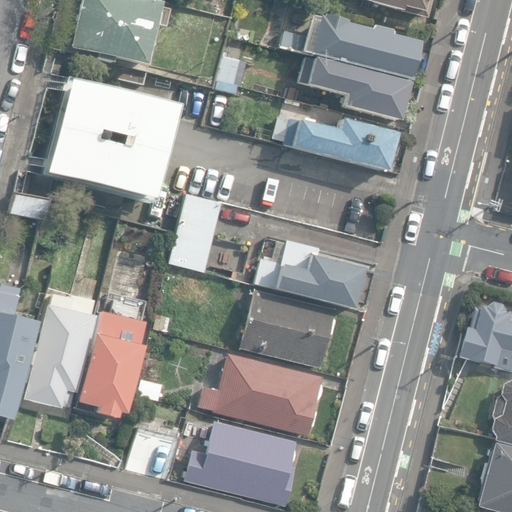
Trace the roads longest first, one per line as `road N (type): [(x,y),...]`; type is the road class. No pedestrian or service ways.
road 1 (secondary): [(437,232),(367,511)]
road 2 (secondary): [(495,0),(437,232)]
